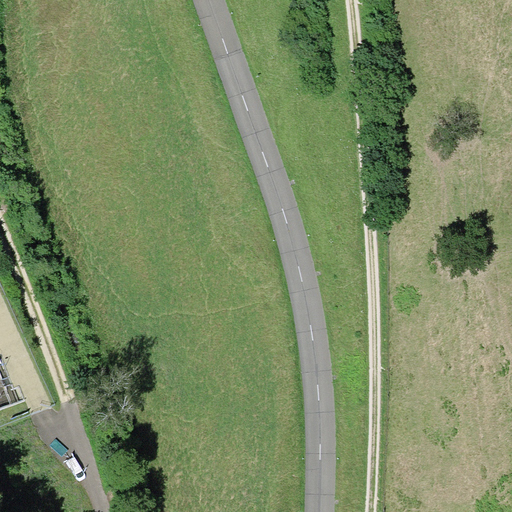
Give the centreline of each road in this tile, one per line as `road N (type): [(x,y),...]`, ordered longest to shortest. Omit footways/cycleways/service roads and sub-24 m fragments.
road 1 (tertiary): [(204,0),(302,292),(317,407),(315,511)]
road 2 (track): [(368,511),(371,303),(349,0)]
road 3 (track): [(67,402),(0,228)]
